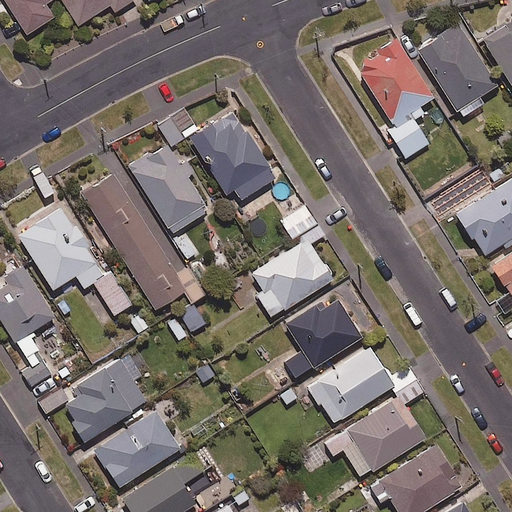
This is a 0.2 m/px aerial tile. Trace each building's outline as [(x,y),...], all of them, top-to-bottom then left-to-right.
[(5,0),(27,34),(53,18),(45,4),(51,0),(61,0),(78,26),(111,5),(115,12),(134,0),(5,0)] [(511,20),(482,39),(511,86),(511,20)] [(497,85),(457,25),(417,51),(461,118),(483,103),(479,97),(497,85)] [(432,98),(397,41),(355,67),(389,123),(384,126),(403,159),(428,144),(414,121),(425,114),(420,106),(432,98)] [(276,178),(234,111),(190,138),(225,195),(235,189),(241,200),(276,178)] [(181,167),(166,145),(130,168),(172,234),(209,210),(187,177),(193,172),(187,163),(181,167)] [(186,291),(114,175),(83,194),(155,310),(186,291)] [(470,191),(463,179),(428,201),(435,212),(470,191)] [(511,179),(456,215),(483,257),(511,238),(511,179)] [(292,240),(317,224),(304,205),(280,221),(292,240)] [(93,282),(102,276),(87,250),(92,247),(77,223),(73,226),(62,209),(18,236),(51,291),(76,276),(83,289),(93,282)] [(317,224),(292,240),(296,246),(245,276),(270,318),(332,280),(311,245),(325,236),(317,224)] [(511,252),(491,266),(511,298),(511,252)] [(54,318),(23,267),(3,279),(7,285),(0,289),(0,315),(16,341),(54,318)] [(102,276),(93,282),(113,316),(131,305),(110,271),(102,276)] [(295,378),(362,338),(336,295),(286,325),(302,351),(285,362),(295,378)] [(207,324),(197,305),(181,314),(190,332),(207,324)] [(34,332),(16,344),(31,367),(44,359),(32,340),(37,336),(34,332)] [(393,386),(368,347),(308,386),(333,424),(393,386)] [(142,374),(129,353),(75,387),(81,397),(64,408),(85,441),(146,402),(132,380),(142,374)] [(51,373),(43,361),(23,374),(31,386),(51,373)] [(425,438),(404,405),(425,392),(416,378),(392,393),(396,398),(318,447),(327,460),(343,449),(362,478),(425,438)] [(68,401),(61,389),(39,401),(46,413),(68,401)] [(243,414),(235,404),(217,417),(225,427),(243,414)] [(118,487),(168,457),(169,460),(187,450),(182,442),(178,445),(157,411),(95,449),(118,487)] [(380,504),(390,497),(399,511),(422,511),(462,487),(435,445),(380,480),(381,482),(370,488),(380,504)] [(192,511),(198,509),(183,484),(203,471),(193,455),(122,498),(130,511),(192,511)] [(303,511),(295,498),(273,511),(303,511)] [(469,511),(463,501),(446,511),(469,511)]
